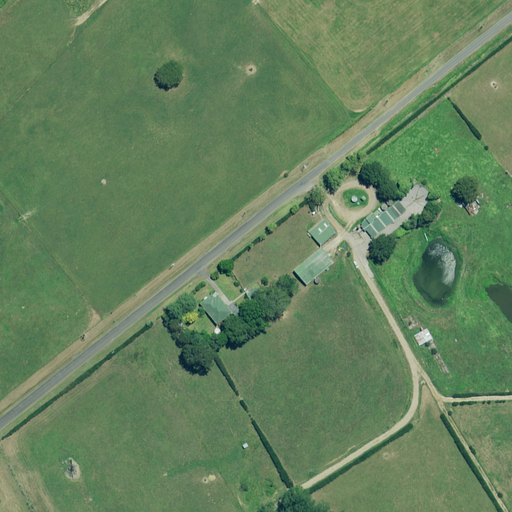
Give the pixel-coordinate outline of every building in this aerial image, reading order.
[(481,207),(475,200),(470,204),(468,200),(462,204),(470,215),(481,207)] [(406,210),(398,201),(383,213),(379,209),(360,225),(365,231),(366,230),(372,238),(406,210)] [(311,237),(312,236),(321,245),(336,232),(323,218),(309,230),(310,232),(308,234),(311,237)] [(322,279),(318,274),(333,262),(321,248),(294,271),(306,285),(312,279),(316,284),(322,279)] [(256,298),(253,291),(246,294),(250,301),(256,298)] [(218,326),(238,309),(232,301),(226,306),(217,296),(214,298),(211,295),(200,304),(218,326)] [(432,339),(427,329),(414,336),(419,346),(432,339)]
